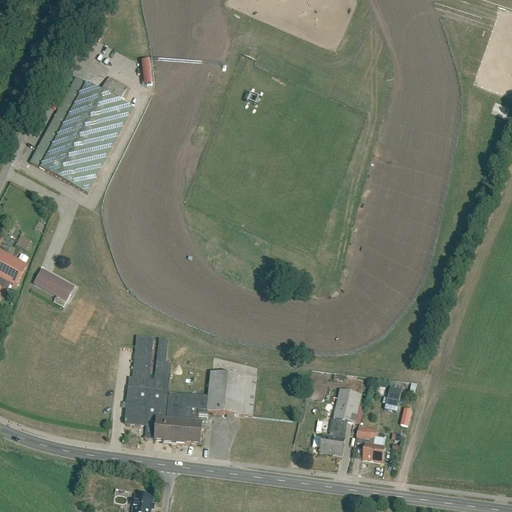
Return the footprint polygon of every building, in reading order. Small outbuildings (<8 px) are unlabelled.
[(153,53),(145,53),(148,82),(156,82),(153,53)] [(73,78),(27,164),(85,196),(131,110),(121,104),(129,90),(105,77),(97,91),(73,78)] [(28,252),(32,241),(22,237),(18,247),(28,252)] [(216,249),(218,243),(207,238),(204,244),(216,249)] [(0,291),(4,285),(10,288),(13,282),(18,284),(30,263),(2,248),(0,251),(0,291)] [(67,298),(73,287),(42,271),(36,281),(67,298)] [(64,304),(66,299),(54,292),(51,298),(64,304)] [(149,442),(207,448),(210,415),(255,418),(259,377),(210,374),(208,396),(171,395),(173,365),(168,365),(171,341),(140,338),(136,381),(131,380),(128,428),(148,428),(149,442)] [(401,414),(406,385),(394,383),(389,411),(401,414)] [(361,395),(339,390),(332,420),(353,425),(361,395)] [(345,435),(323,432),(320,454),(342,457),(345,435)] [(385,448),(365,445),(362,462),(382,465),(385,448)]
